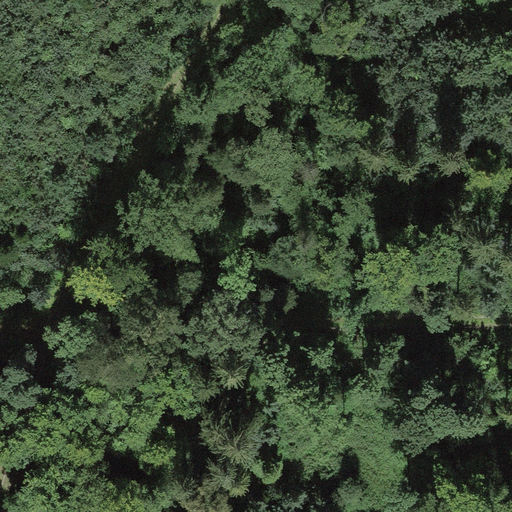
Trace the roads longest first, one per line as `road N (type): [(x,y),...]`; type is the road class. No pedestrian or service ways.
road 1 (track): [(232,0),(152,138),(0,464)]
road 2 (track): [(511,318),(55,334)]
